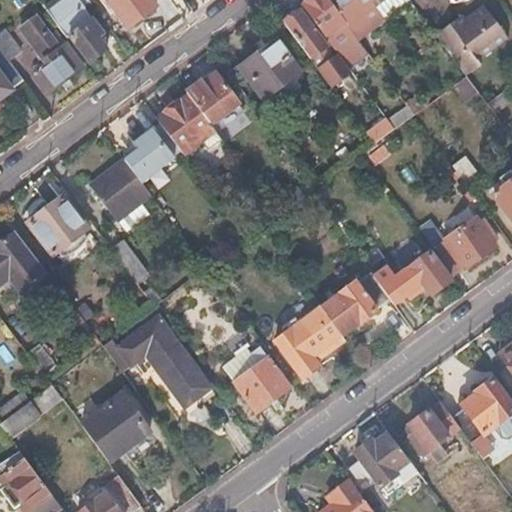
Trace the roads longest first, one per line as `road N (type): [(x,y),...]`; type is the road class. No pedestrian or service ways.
road 1 (residential): [(511,286),(251,482)]
road 2 (residential): [(246,0),(0,185)]
